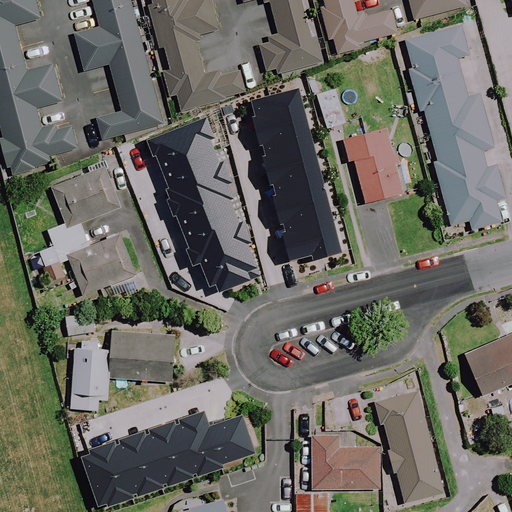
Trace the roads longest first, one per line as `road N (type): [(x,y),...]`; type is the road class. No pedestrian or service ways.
road 1 (residential): [(434,285),(386,352),(291,377),(266,376),(251,357),(263,323),(370,292)]
road 2 (unknown): [(251,357),(69,432)]
